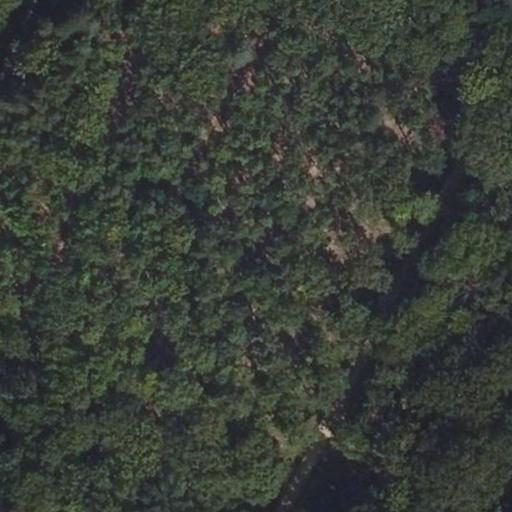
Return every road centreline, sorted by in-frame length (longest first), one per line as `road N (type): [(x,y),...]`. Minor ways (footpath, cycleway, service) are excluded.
road 1 (track): [(0,353),(474,511)]
road 2 (track): [(284,511),(511,72)]
